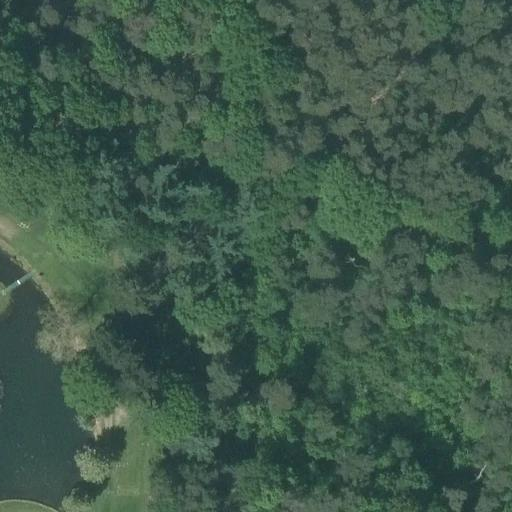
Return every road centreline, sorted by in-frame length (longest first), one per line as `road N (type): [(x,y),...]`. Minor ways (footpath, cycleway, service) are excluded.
road 1 (unclassified): [(511,230),(149,151),(0,98)]
road 2 (track): [(245,172),(253,511)]
